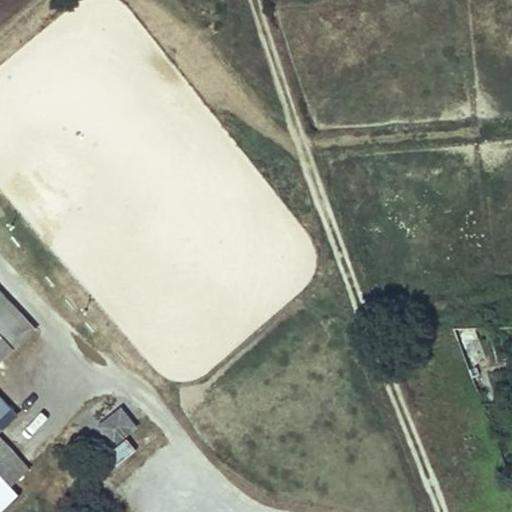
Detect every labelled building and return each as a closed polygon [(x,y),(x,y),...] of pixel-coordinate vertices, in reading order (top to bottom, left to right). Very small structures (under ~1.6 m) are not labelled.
[(0,299),(0,335),(12,348),(30,333),(0,299)] [(0,359),(12,348),(0,335),(0,359)] [(486,337),(463,338),(467,351),(491,350),(486,337)] [(120,417),(100,434),(112,450),(133,433),(120,417)] [(0,434),(0,470),(12,484),(30,468),(0,434)] [(12,484),(0,470),(0,506),(18,490),(12,484)]
